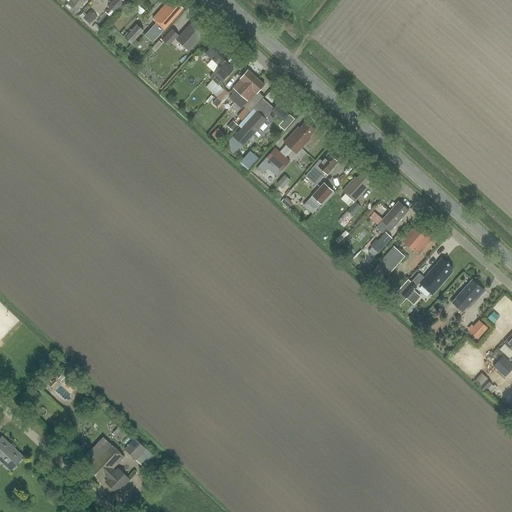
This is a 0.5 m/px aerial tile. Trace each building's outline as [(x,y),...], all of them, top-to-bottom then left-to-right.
[(87,0),(70,0),(68,2),(78,11),(87,0)] [(114,13),(124,1),(121,0),(114,0),(108,8),(114,13)] [(152,43),(183,8),(174,1),(171,5),(168,2),(153,19),(157,23),(145,36),(152,43)] [(90,24),(97,16),(91,11),(84,18),(90,24)] [(189,50),(205,32),(193,22),(180,37),(172,30),(163,41),(168,46),(175,37),(189,50)] [(133,45),(144,33),(138,27),(126,40),(133,45)] [(230,55),(215,41),(205,53),(219,66),(210,77),(219,85),(233,69),(224,61),(230,55)] [(264,85),(248,70),(240,79),(241,79),(233,88),(233,89),(231,91),(233,93),(229,98),(241,109),(243,106),(245,107),(237,116),(242,120),(262,98),(257,93),(264,85)] [(227,95),(222,91),(217,98),(221,102),(227,95)] [(293,110),(281,99),(264,117),(271,123),(276,117),(282,122),(279,125),(284,130),(294,119),(289,114),(293,110)] [(247,149),(257,139),(253,135),(267,120),(255,109),(238,126),(241,129),(234,137),(247,149)] [(275,148),(265,158),(281,172),(290,162),(286,158),(292,150),(297,154),(311,138),(310,137),(316,131),(305,121),(299,128),(298,127),(284,142),(286,145),(280,152),(275,148)] [(248,169),(259,157),(250,150),(240,162),(248,169)] [(321,160),(306,177),(317,185),(327,174),(328,175),(339,162),(330,154),(323,162),(321,160)] [(350,208),(338,221),(344,227),(353,217),(352,216),(361,207),(354,201),(367,188),(365,186),(370,180),(362,172),(357,178),(355,177),(343,191),(346,194),(341,199),(350,208)] [(281,180),(277,192),(285,194),(289,183),(281,180)] [(304,206),(312,214),(332,191),(323,183),(304,206)] [(409,211),(398,201),(378,225),(384,230),(388,226),(392,230),(400,220),(401,220),(409,211)] [(417,254),(431,239),(426,234),(428,232),(422,227),(420,229),(417,227),(403,242),(417,254)] [(379,254),(393,239),(386,232),(372,248),(379,254)] [(395,246),(373,269),(384,280),(406,257),(395,246)] [(453,273),(451,271),(453,268),(442,258),(424,278),(419,284),(432,295),(453,273)] [(400,306),(407,299),(414,305),(421,297),(414,291),(417,288),(416,287),(419,284),(424,278),(419,274),(411,282),(408,280),(391,298),(400,306)] [(473,280),(452,303),(463,313),(475,300),(477,301),(485,292),(484,291),(484,290),(473,280)] [(478,339),(487,329),(479,321),(470,331),(478,339)] [(504,378),(511,369),(511,364),(503,356),(493,367),(504,378)] [(496,389),(492,385),(487,380),(488,379),(482,373),(474,381),(485,392),(486,391),(491,394),(496,389)] [(1,436),(0,437),(0,460),(10,471),(12,470),(14,470),(17,467),(16,465),(23,457),(1,436)] [(135,439),(125,450),(137,461),(147,450),(135,439)] [(110,444),(90,466),(93,469),(91,472),(100,481),(105,476),(109,479),(105,483),(116,493),(129,479),(118,469),(115,472),(112,470),(124,457),(110,444)]
